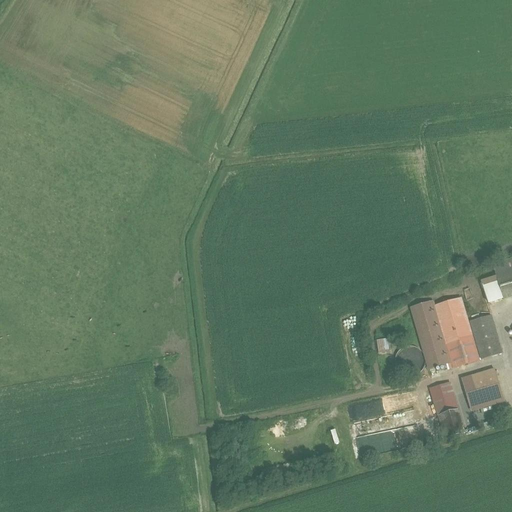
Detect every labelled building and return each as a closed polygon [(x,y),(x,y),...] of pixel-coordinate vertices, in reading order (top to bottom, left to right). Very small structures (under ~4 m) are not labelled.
[(511,277),(499,280),(505,303),(511,301),(511,277)] [(462,303),(436,311),(452,366),(455,372),(504,357),(493,322),(470,329),(462,303)] [(432,372),(452,366),(436,311),(434,307),(414,313),(432,372)] [(377,353),(389,351),(387,339),(375,341),(377,353)] [(423,362),(423,359),(423,356),(422,353),(420,350),(418,348),(417,347),(413,345),(409,344),(407,344),(404,345),(402,346),(399,347),(397,350),(394,354),(394,358),(394,360),(394,364),(395,365),(397,368),(399,371),(402,373),(404,373),(407,374),(409,374),(412,374),(415,373),(418,371),(420,369),(421,367),(422,364),(423,362)] [(503,409),(493,374),(464,382),(474,417),(503,409)] [(438,421),(461,421),(450,389),(430,395),(438,421)] [(387,433),(418,424),(414,411),(383,420),(387,433)] [(359,457),(370,455),(366,436),(374,434),(372,424),(358,427),(360,438),(355,439),(359,457)]
